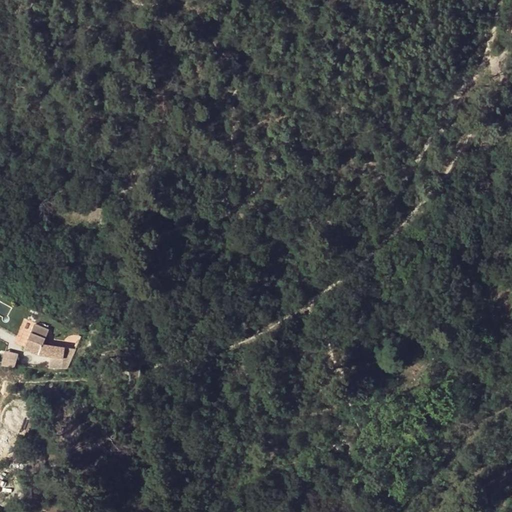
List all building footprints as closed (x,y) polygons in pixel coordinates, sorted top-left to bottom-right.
[(81,317),(74,313),(70,320),(77,324),(81,317)] [(29,338),(42,344),(45,338),(31,332),(29,338)] [(38,354),(53,356),(64,357),(65,347),(42,344),(29,338),(25,348),(38,354)] [(64,357),(53,356),(51,367),(57,368),(67,367),(72,358),(77,348),(65,347),(64,357)] [(4,365),(18,366),(19,352),(5,350),(4,365)] [(14,410),(16,402),(6,401),(4,408),(14,410)] [(26,416),(23,425),(33,427),(38,409),(32,407),(28,416),(26,416)]
